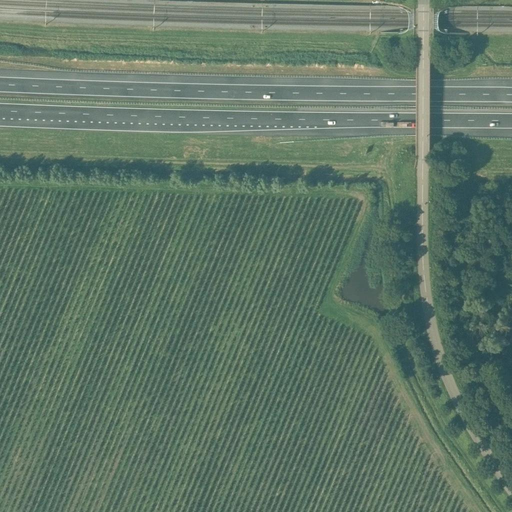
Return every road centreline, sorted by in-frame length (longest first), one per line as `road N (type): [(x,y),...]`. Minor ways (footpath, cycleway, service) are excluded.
road 1 (motorway): [(0,107),(511,121)]
road 2 (motorway): [(511,95),(0,84)]
road 3 (unclassified): [(511,490),(465,418),(428,320),(423,0)]
